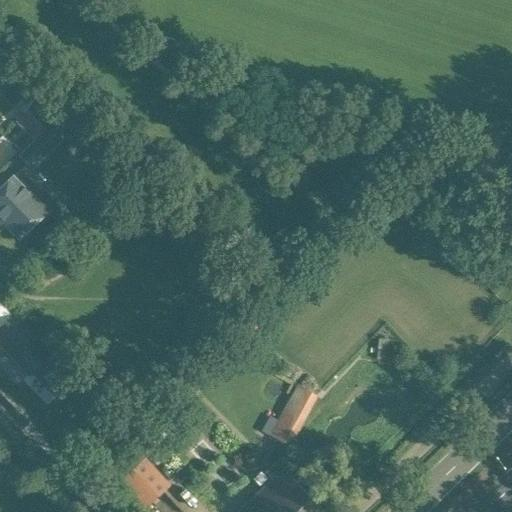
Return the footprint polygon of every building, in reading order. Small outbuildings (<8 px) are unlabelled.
[(34,139),(55,120),(37,101),(17,121),(34,139)] [(68,133),(55,120),(34,139),(18,156),(30,168),(68,133)] [(20,170),(0,189),(0,217),(20,238),(46,212),(33,198),(40,193),(20,170)] [(0,344),(15,360),(35,340),(13,316),(0,328),(0,344)] [(316,396),(298,386),(271,437),(289,446),(316,396)] [(172,411),(162,421),(175,435),(185,425),(172,411)] [(121,481),(145,507),(169,486),(144,459),(121,481)] [(322,511),(323,511),(276,463),(265,474),(271,480),(238,511),(322,511)]
